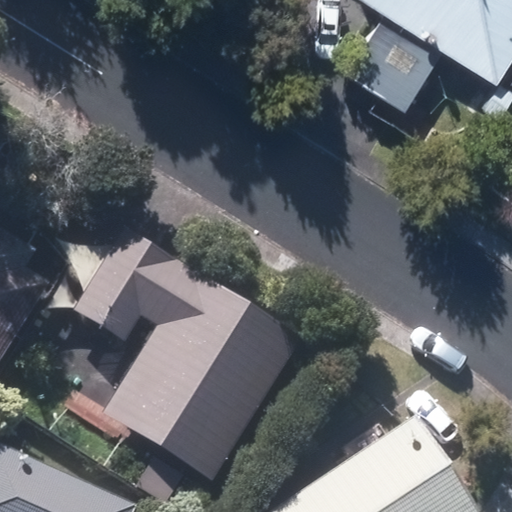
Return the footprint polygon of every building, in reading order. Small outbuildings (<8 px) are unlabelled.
[(404,109),(444,50),(487,79),(511,42),(511,0),(370,0),(383,9),(343,67),(404,109)] [(113,231),(63,317),(131,356),(95,417),(212,485),(298,339),(113,231)] [(0,237),(0,354),(54,272),(0,237)] [(267,511),(470,511),(408,419),(267,511)] [(125,511),(129,506),(0,447),(0,511),(125,511)]
